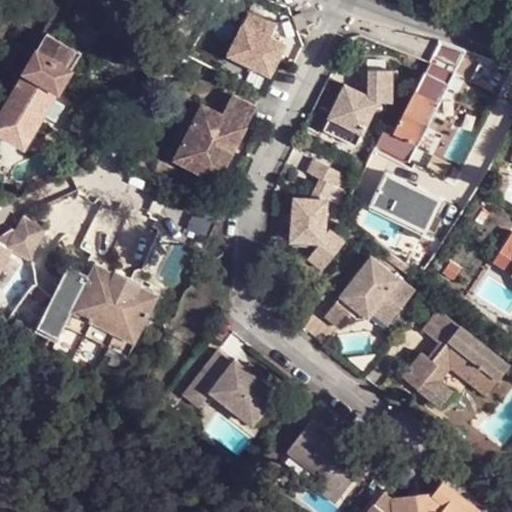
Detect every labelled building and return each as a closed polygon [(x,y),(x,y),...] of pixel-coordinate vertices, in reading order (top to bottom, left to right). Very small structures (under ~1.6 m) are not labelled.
[(245,14),(240,24),(268,38),(275,25),(245,14)] [(268,38),(240,24),(225,55),(265,75),(281,44),(268,38)] [(47,33),(27,68),(60,87),(81,52),(47,33)] [(458,46),(449,43),(441,63),(451,68),(458,46)] [(384,124),(374,144),(407,159),(417,141),(431,116),(436,106),(438,102),(430,99),(433,94),(431,88),(434,84),(439,83),(444,71),(426,62),(399,116),(393,129),(384,124)] [(60,87),(27,68),(0,114),(0,131),(25,146),(44,114),(53,98),(60,87)] [(343,83),(322,128),(353,145),(374,101),(390,101),(391,69),(359,68),(359,90),(343,83)] [(431,88),(433,94),(434,95),(439,97),(443,95),(446,90),(444,85),(439,83),(434,84),(431,88)] [(201,103),(175,156),(217,177),(254,103),(231,92),(220,112),(201,103)] [(64,105),(53,98),(44,114),(55,120),(64,105)] [(436,106),(431,116),(437,119),(442,109),(436,106)] [(399,116),(391,112),(384,124),(393,129),(399,116)] [(314,156),(307,170),(320,177),(331,182),(339,186),(347,173),(314,156)] [(438,198),(385,170),(369,200),(422,229),(438,198)] [(292,197),(290,238),(318,243),(308,257),(322,269),(343,241),(328,229),(323,234),(325,198),(323,198),(331,182),(320,177),(310,197),(292,197)] [(46,229),(23,216),(14,230),(10,228),(0,234),(0,242),(30,261),(33,251),(46,229)] [(511,228),(493,261),(511,273),(511,228)] [(369,256),(323,314),(338,325),(353,305),(358,300),(371,311),(387,323),(413,289),(369,256)] [(115,276),(96,265),(90,278),(71,268),(37,329),(57,340),(64,327),(126,361),(134,348),(160,301),(141,290),(141,289),(116,274),(115,276)] [(371,311),(358,300),(353,305),(367,316),(371,311)] [(438,308),(422,329),(442,343),(457,324),(438,308)] [(420,351),(402,376),(441,406),(451,392),(438,381),(450,366),(470,381),(493,352),(457,324),(442,343),(431,359),(420,351)] [(217,347),(182,392),(198,404),(210,389),(251,421),(276,390),(234,358),(232,360),(217,347)] [(493,352),(470,381),(486,393),(508,364),(493,352)] [(310,417),(286,448),(315,471),(342,491),(365,461),(310,417)] [(342,491),(315,471),(311,476),(337,497),(342,491)] [(383,490),(366,511),(476,511),(479,509),(441,480),(433,492),(391,496),(383,490)]
